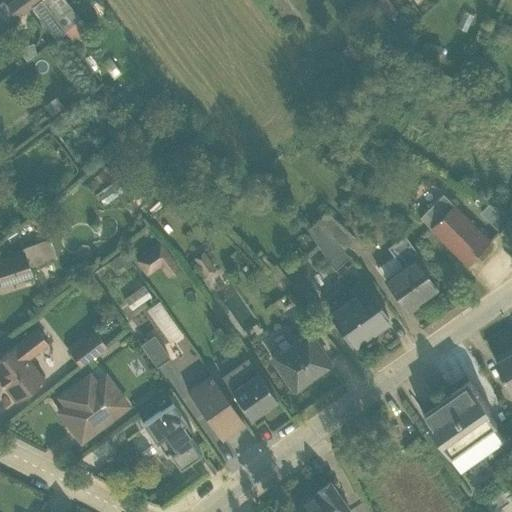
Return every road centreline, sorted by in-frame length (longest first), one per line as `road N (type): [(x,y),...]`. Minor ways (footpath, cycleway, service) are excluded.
road 1 (residential): [(511,300),(360,393),(203,511)]
road 2 (residential): [(0,441),(141,511)]
